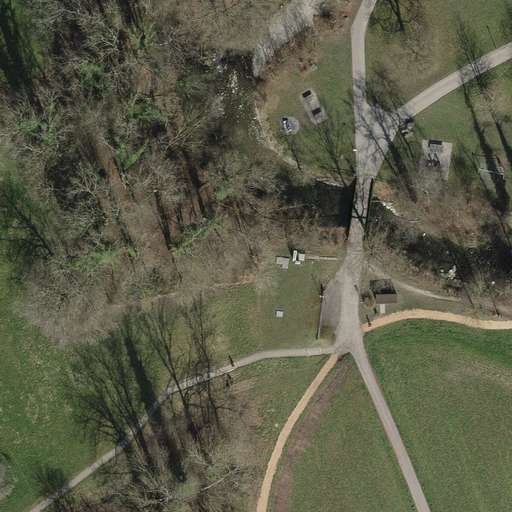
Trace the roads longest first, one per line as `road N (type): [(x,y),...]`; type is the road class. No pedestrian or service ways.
road 1 (track): [(353,336),(424,511)]
road 2 (track): [(511,50),(362,136)]
